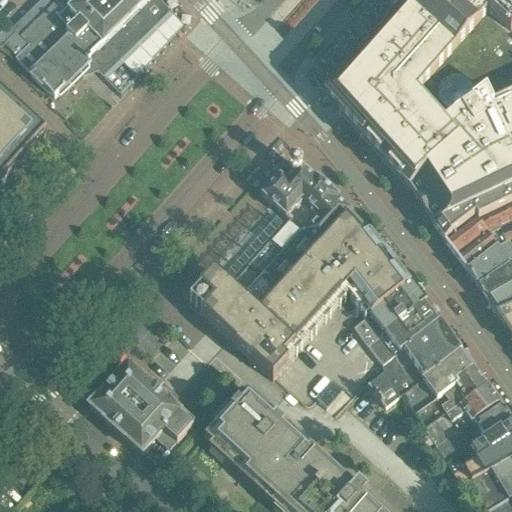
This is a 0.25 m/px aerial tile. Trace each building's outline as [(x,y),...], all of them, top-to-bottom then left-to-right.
[(8,37),(1,44),(17,62),(55,102),(66,91),(90,67),(93,70),(98,75),(100,74),(102,73),(104,72),(107,70),(109,69),(111,68),(113,66),(115,65),(117,63),(118,61),(120,60),(122,58),(124,56),(126,55),(127,53),(129,51),(130,49),(132,47),(133,45),(135,43),(136,41),(137,39),(138,37),(140,34),(141,32),(142,30),(143,28),(144,25),(144,23),(145,21),(142,17),(138,14),(142,10),(152,0),(62,0),(61,1),(60,2),(58,1),(56,3),(54,6),(48,12),(40,3),(13,31),(8,37)] [(407,0),(408,1),(405,4),(404,3),(399,9),(400,10),(400,11),(398,10),(393,11),(389,13),(385,17),(382,21),(380,26),(379,31),(380,32),(378,35),(377,34),(372,35),(367,38),(363,41),(360,46),(358,50),(357,55),(359,56),(356,60),(355,59),(350,60),(345,63),(342,66),(339,70),(337,75),(336,80),(341,85),(338,88),(340,90),(341,89),(342,91),(337,98),(337,106),(342,112),(341,114),(341,113),(338,115),(341,119),(343,117),(352,127),(350,129),(351,130),(353,129),(362,139),(360,140),(363,143),(365,142),(373,152),(372,153),(373,154),(375,153),(384,163),(382,164),(385,168),(387,166),(395,176),(394,177),(409,194),(411,193),(417,203),(416,204),(426,220),(428,219),(435,229),(433,230),(446,247),(481,228),(482,230),(511,215),(511,5),(507,0),(407,0)] [(0,186),(5,181),(17,168),(38,145),(47,135),(0,91),(0,186)] [(350,217),(351,216),(337,204),(338,203),(319,184),(317,185),(299,170),(297,169),(296,169),(295,169),(293,169),(292,170),(291,171),(287,175),(286,174),(278,183),(279,184),(264,200),(290,224),(289,225),(318,251),(350,217)] [(500,233),(511,227),(511,215),(482,230),(481,228),(446,247),(457,261),(491,242),(492,245),(503,239),(500,233)] [(284,362),(349,290),(371,319),(412,288),(396,266),(387,256),(362,230),(350,217),(318,251),(289,225),(288,226),(289,227),(286,231),(285,230),(284,231),(284,232),(281,236),(280,235),(279,237),(276,241),(275,241),(274,242),(275,243),(271,247),(270,246),(269,247),(270,248),(266,252),(265,251),(264,253),(265,253),(261,257),(259,258),(260,259),(257,263),(256,262),(255,263),(255,264),(252,268),(251,267),(250,269),(247,273),(246,273),(245,274),(246,275),(242,279),(241,278),(240,279),(241,280),(237,284),(236,283),(235,285),(236,285),(232,289),(231,289),(229,291),(228,290),(227,291),(216,281),(217,280),(214,277),(212,280),(214,282),(204,293),(202,291),(199,294),(201,295),(200,296),(200,297),(197,301),(196,300),(195,302),(196,302),(192,306),(191,306),(190,307),(191,308),(192,307),(196,311),(195,312),(197,313),(197,312),(201,316),(201,317),(202,318),(201,319),(236,350),(235,351),(252,367),(253,366),(273,384),(289,367),(284,362)] [(511,227),(500,233),(507,247),(511,244),(511,227)] [(500,247),(505,245),(503,239),(492,245),(491,242),(457,261),(467,275),(468,275),(497,252),(498,256),(504,252),(500,247)] [(511,248),(504,252),(498,256),(497,252),(468,275),(467,275),(478,290),(509,270),(511,267),(511,248)] [(479,292),(486,303),(511,288),(511,267),(509,270),(478,290),(479,292)] [(385,339),(426,307),(412,288),(371,319),(354,331),(369,351),(370,352),(377,346),(385,340),(385,339)] [(511,288),(486,303),(496,318),(511,312),(511,288)] [(434,331),(441,326),(426,307),(385,339),(385,340),(377,346),(370,352),(382,369),(383,370),(396,361),(405,354),(434,331)] [(511,312),(496,318),(511,341),(511,312)] [(456,359),(462,355),(441,326),(434,331),(405,354),(396,361),(383,370),(386,374),(368,387),(369,388),(386,411),(403,399),(423,383),(456,359)] [(403,399),(414,421),(416,419),(437,404),(451,392),(454,390),(455,389),(457,387),(455,384),(474,371),(462,355),(456,359),(423,383),(403,399)] [(153,392),(130,371),(128,369),(126,371),(127,371),(91,410),(89,412),(91,413),(105,425),(105,426),(124,444),(125,443),(142,459),(157,443),(169,454),(177,446),(177,447),(194,428),(181,416),(180,417),(168,405),(169,404),(154,391),(153,392)] [(448,419),(487,389),(474,371),(455,384),(457,387),(455,389),(454,390),(451,392),(437,404),(416,419),(423,432),(419,435),(421,438),(423,437),(440,424),(448,419)] [(473,425),(499,407),(487,389),(448,419),(440,424),(423,437),(421,438),(431,457),(433,456),(433,455),(443,447),(472,425),(473,425)] [(275,510),(320,459),(285,428),(286,426),(277,417),(275,419),(248,394),(233,410),(230,408),(228,409),(213,425),(216,428),(202,444),(210,450),(209,451),(275,510)] [(471,450),(511,423),(499,407),(473,425),(472,425),(443,447),(433,455),(433,456),(431,457),(435,464),(438,471),(440,469),(451,463),(468,452),(469,451),(471,450)] [(493,453),(511,440),(511,424),(511,423),(471,450),(469,451),(468,452),(451,463),(440,469),(438,471),(445,483),(447,482),(465,470),(479,462),(486,457),(489,455),(493,453)] [(501,468),(511,461),(511,440),(493,453),(489,455),(486,457),(479,462),(465,470),(447,482),(445,483),(452,496),(454,495),(473,485),(472,484),(474,483),(501,468)] [(320,459),(275,510),(276,511),(378,511),(364,500),(369,495),(368,495),(359,486),(355,491),(320,459)] [(511,511),(511,461),(501,468),(474,483),(472,484),(473,485),(486,511),(511,511)]
